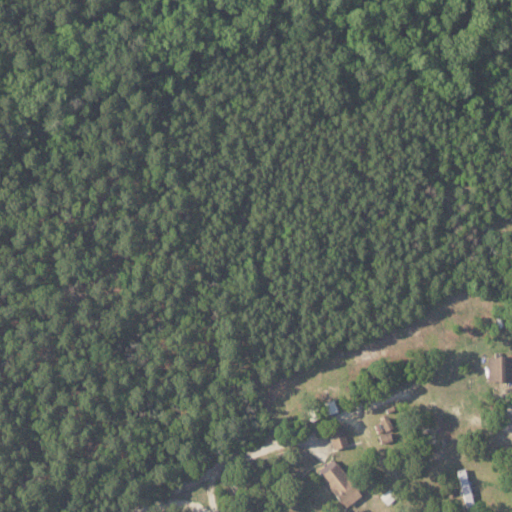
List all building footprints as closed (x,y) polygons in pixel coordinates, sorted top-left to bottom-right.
[(510,356),(486,356),(486,381),(510,382),(510,356)] [(378,419),(384,431),(391,427),(385,416),(378,419)] [(388,430),(384,433),(378,422),(372,426),(382,444),(393,439),(388,430)] [(327,429),(331,448),(346,445),(341,425),(327,429)] [(342,508),(359,495),(332,458),(315,471),(342,508)] [(456,469),(464,506),(472,504),(464,468),(456,469)]
